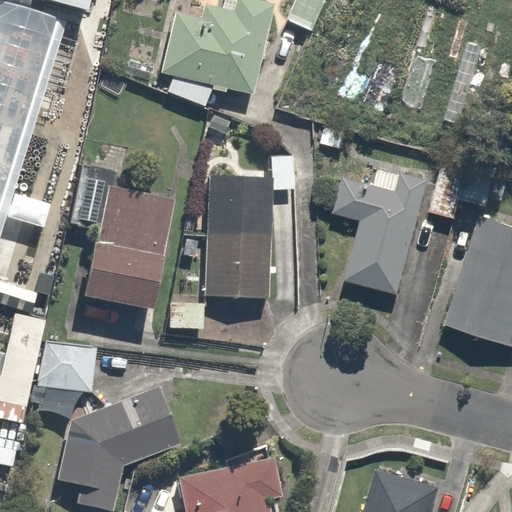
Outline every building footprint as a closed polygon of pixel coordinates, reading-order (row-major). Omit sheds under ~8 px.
[(90,0),(49,0),(87,10),(90,0)] [(244,99),(270,5),(250,0),(213,0),(208,20),(164,8),(147,71),(167,77),(162,96),(204,108),(208,89),(244,99)] [(308,33),(322,0),(290,0),(281,20),(308,33)] [(269,154),(267,183),(267,192),(292,194),(294,156),(269,154)] [(140,316),(169,198),(118,185),(121,172),(79,161),(62,230),(83,235),(68,298),(140,316)] [(394,190),(399,175),(373,166),(368,182),(340,173),(324,224),(352,234),(338,278),(392,295),(422,199),(394,190)] [(422,210),(451,219),(457,201),(481,208),(487,186),(435,169),(422,210)] [(267,192),(267,183),(203,180),(196,295),(261,299),(267,192)] [(436,325),(511,349),(511,226),(472,214),(436,325)] [(202,302),(167,300),(165,330),(200,332),(202,302)] [(38,334),(42,317),(12,310),(0,362),(0,406),(21,412),(27,383),(38,334)] [(93,347),(38,334),(27,383),(82,396),(93,347)] [(151,387),(62,424),(50,486),(74,490),(71,507),(99,511),(104,511),(112,467),(174,442),(151,387)] [(280,511),(266,455),(168,480),(175,511),(280,511)] [(430,511),(438,478),(374,467),(359,511),(430,511)]
